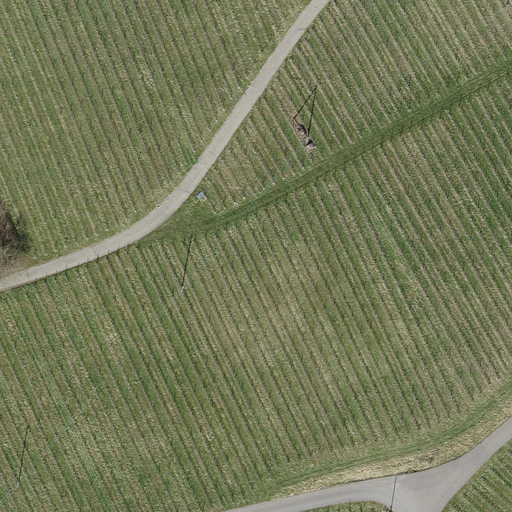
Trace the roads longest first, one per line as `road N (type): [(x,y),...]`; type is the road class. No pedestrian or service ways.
road 1 (unclassified): [(0,282),(150,227),(196,181),(324,0)]
road 2 (unclassified): [(445,482),(262,511)]
